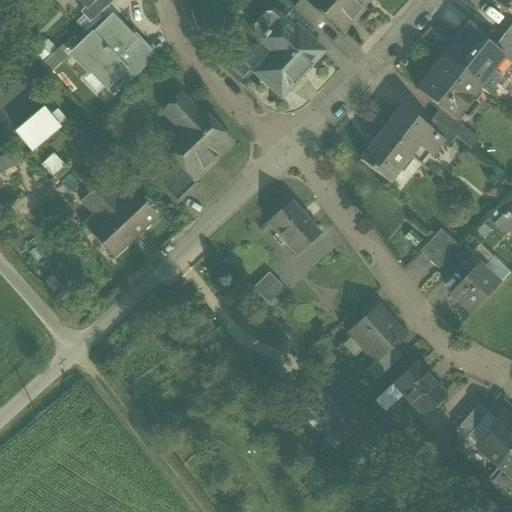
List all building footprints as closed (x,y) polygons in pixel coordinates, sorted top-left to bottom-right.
[(77,0),(85,8),(86,8),(94,0),(77,0)] [(110,4),(105,0),(94,0),(86,8),(85,8),(81,12),(90,21),(110,4)] [(365,6),(359,0),(306,0),(341,32),(365,6)] [(511,0),(488,0),(511,18),(511,0)] [(315,29),(292,9),(282,21),(302,40),(305,37),(306,38),(315,29)] [(282,21),(278,18),(258,40),(272,54),(253,74),(280,99),(322,53),(306,38),(305,37),(302,40),(282,21)] [(111,19),(92,38),(91,37),(75,52),(91,68),(88,71),(105,89),(121,74),(121,73),(142,52),(111,19)] [(511,24),(503,35),(511,41),(511,24)] [(493,48),(466,28),(441,60),(478,90),(503,58),(504,57),(493,48)] [(511,41),(503,35),(493,48),(504,57),(503,58),(506,60),(509,57),(511,59),(511,41)] [(142,52),(121,73),(121,74),(129,82),(151,61),(142,52)] [(478,90),(441,60),(415,92),(440,112),(453,122),(453,121),(478,90)] [(195,112),(184,100),(165,117),(177,130),(165,141),(176,153),(170,159),(175,164),(191,181),(192,180),(230,144),(198,110),(195,112)] [(44,106),(15,133),(33,152),(62,126),(44,106)] [(425,130),(400,110),(380,135),(409,157),(422,167),(440,144),(441,143),(425,130)] [(453,122),(440,112),(433,121),(454,138),(462,128),(453,121),(453,122)] [(454,138),(433,121),(425,130),(441,143),(440,144),(446,149),(454,138)] [(478,141),(462,128),(454,138),(470,151),(478,141)] [(409,157),(380,135),(359,162),(387,184),(409,157)] [(54,154),(41,164),(50,176),(63,166),(54,154)] [(114,164),(94,181),(99,187),(111,175),(119,169),(114,164)] [(175,164),(167,172),(162,167),(150,178),(175,205),(196,185),(192,180),(191,181),(175,164)] [(63,167),(48,183),(57,191),(72,175),(63,167)] [(99,187),(80,203),(93,217),(98,213),(103,219),(129,195),(111,175),(99,187)] [(103,219),(88,233),(112,259),(157,218),(133,192),(129,195),(103,219)] [(290,202),(266,224),(295,257),(320,235),(290,202)] [(511,218),(506,212),(493,225),(504,236),(511,226),(511,218)] [(439,231),(419,253),(438,271),(458,249),(439,231)] [(478,246),(459,266),(468,274),(476,265),(481,270),(491,258),(478,246)] [(481,270),(476,265),(468,274),(448,294),(470,315),(498,286),(481,270)] [(268,274),(252,289),(268,306),(284,290),(268,274)] [(377,308),(350,332),(366,350),(364,352),(374,363),(403,337),(377,308)] [(326,351),(319,343),(310,350),(318,358),(326,351)] [(416,364),(391,386),(421,419),(445,397),(416,364)] [(353,430),(308,383),(287,403),(305,421),(314,413),(341,441),(353,430)] [(341,441),(314,413),(305,421),(333,450),(341,441)] [(511,422),(503,415),(476,446),(500,467),(511,452),(511,422)] [(444,449),(417,421),(398,439),(426,466),(444,449)] [(511,452),(500,467),(511,477),(511,452)]
